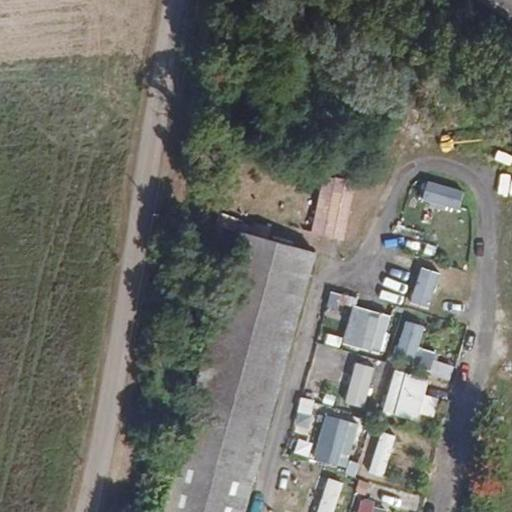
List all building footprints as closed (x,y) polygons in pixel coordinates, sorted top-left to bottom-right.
[(325,175),(312,234),(344,241),(357,182),(325,175)] [(465,192),(427,181),(422,200),(461,210),(465,192)] [(239,237),(165,511),(245,511),(314,253),(239,237)] [(418,269),(410,305),(431,309),(439,274),(418,269)] [(390,316),(352,304),(339,343),(378,355),(390,316)] [(424,326),(405,321),(394,360),(413,365),(424,326)] [(418,350),(413,365),(429,370),(434,355),(418,350)] [(364,409),(375,369),(355,364),(344,403),(364,409)] [(390,371),(380,413),(416,422),(426,379),(390,371)] [(336,396),(325,393),(322,403),(333,406),(336,396)] [(301,399),(297,412),(311,416),(315,402),(301,399)] [(326,415),(312,459),(346,469),(359,425),(326,415)] [(435,434),(404,431),(403,442),(434,444),(435,434)] [(382,433),(368,472),(382,478),(397,438),(382,433)] [(305,446),(293,443),(290,455),(302,458),(305,446)] [(314,511),(335,511),(344,484),(325,479),(314,511)] [(384,511),(386,506),(361,501),(358,511),(384,511)]
